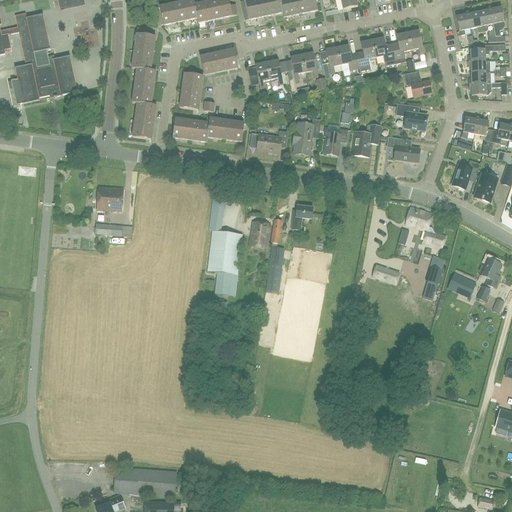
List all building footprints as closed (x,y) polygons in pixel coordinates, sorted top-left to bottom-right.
[(237,16),(235,5),(230,6),(228,0),(195,7),(194,2),(160,10),(163,26),(196,19),(198,24),(237,16)] [(283,18),(317,11),(314,0),(287,0),(280,2),(279,0),(263,0),(241,5),(245,21),(282,13),(283,18)] [(340,0),(343,9),(336,11),(336,10),(331,11),(331,10),(324,12),(325,16),(344,12),(343,10),(357,7),(356,0),(357,0),(340,0)] [(494,7),(489,8),(492,25),(493,25),(495,37),(492,37),(492,43),(505,43),(504,36),(500,36),(499,32),(502,31),(505,27),(504,23),(501,8),(494,10),(494,7)] [(492,25),(489,8),(484,9),(485,12),(478,13),(481,31),(492,28),(491,25),(492,25)] [(481,31),(478,13),(472,15),(472,12),(467,13),(470,30),(471,34),(477,33),(477,32),(481,31)] [(470,30),(467,13),(462,14),(462,17),(456,18),(460,37),(465,36),(464,31),(470,30)] [(0,72),(13,76),(9,94),(33,99),(38,77),(45,74),(47,78),(77,62),(71,50),(67,52),(61,42),(65,40),(59,28),(26,44),(0,37),(0,72)] [(148,106),(153,72),(148,71),(153,37),(147,36),(148,31),(137,29),(131,69),(136,70),(132,104),(136,104),(132,138),(149,141),(153,106),(148,106)] [(418,32),(407,34),(411,51),(418,50),(420,62),(413,63),(415,70),(426,68),(423,56),(418,32)] [(399,51),(392,53),(395,65),(406,63),(403,53),(411,51),(407,34),(396,36),(399,51)] [(395,65),(392,53),(386,54),(383,39),(372,41),(375,59),(383,57),(385,67),(395,65)] [(473,41),(474,47),(478,47),(478,51),(470,51),(470,57),(468,57),(468,63),(490,63),(490,62),(485,62),(485,55),(489,55),(489,52),(505,51),(505,45),(478,46),(477,40),(473,41)] [(364,58),(357,60),(359,73),(371,70),(368,60),(375,59),(372,41),(361,44),(364,58)] [(348,47),(336,49),(340,67),(348,65),(349,71),(359,70),(359,73),(357,60),(351,61),(348,47)] [(340,67),(336,49),(325,51),(326,54),(319,56),(324,74),(328,73),(326,64),(328,64),(330,75),(334,75),(333,68),(340,67)] [(200,58),(203,74),(237,67),(233,50),(200,58)] [(301,56),(305,74),(312,72),(314,79),(318,78),(313,54),(301,56)] [(305,74),(301,56),(290,59),(295,83),(299,82),(298,75),(305,74)] [(266,64),(269,81),(277,80),(279,86),(282,86),(278,61),(266,64)] [(491,74),(490,63),(468,63),(468,68),(471,68),(471,75),(491,74)] [(269,81),(266,64),(255,66),(260,90),(264,89),(262,83),(269,81)] [(419,72),(403,76),(406,87),(410,86),(413,98),(432,94),(429,82),(419,84),(417,73),(419,73),(419,72)] [(196,111),(200,77),(184,74),(179,109),(196,111)] [(491,74),(471,75),(471,80),(469,80),(469,86),(500,85),(500,84),(491,84),(491,74)] [(326,89),(324,79),(315,81),(318,91),(326,89)] [(506,84),(500,84),(500,85),(469,86),(469,91),(472,91),(472,97),(486,97),(490,92),(490,89),(501,88),(501,96),(507,95),(506,84)] [(213,113),(214,104),(204,103),(203,112),(213,113)] [(390,107),(397,108),(396,117),(406,118),(404,129),(423,132),(424,124),(426,124),(427,116),(410,114),(411,107),(397,105),(391,104),(390,107)] [(348,125),(349,115),(342,114),(340,124),(348,125)] [(465,119),(463,133),(460,139),(465,141),(467,141),(468,134),(475,135),(478,118),(472,117),(472,120),(465,119)] [(241,143),(243,127),(244,123),(209,118),(208,123),(175,118),(174,122),(172,139),(206,143),(207,138),(241,143)] [(483,119),(478,118),(475,135),(485,137),(484,142),(485,142),(483,154),(488,155),(490,143),(491,143),(493,131),(487,130),(489,123),(482,122),(483,119)] [(294,132),(292,145),(294,146),(293,155),(309,157),(312,140),(318,140),(321,122),(312,120),(312,126),(297,124),(296,132),(294,132)] [(499,132),(493,131),(491,143),(500,145),(501,140),(509,141),(511,125),(511,124),(507,124),(506,126),(500,125),(499,132)] [(369,157),(371,144),(377,145),(377,146),(378,146),(380,128),(366,126),(365,136),(355,135),(353,154),(348,154),(369,157)] [(326,133),(324,154),(320,154),(338,157),(340,143),(346,144),(348,131),(340,130),(339,135),(326,133)] [(287,148),(289,133),(279,132),(278,139),(258,136),(256,152),(279,155),(280,147),(287,148)] [(394,161),(417,164),(419,150),(403,148),(404,141),(411,142),(412,142),(388,138),(386,148),(395,150),(394,161)] [(467,143),(459,141),(458,141),(454,140),(452,145),(457,147),(456,147),(464,150),(467,143)] [(475,180),(476,178),(477,174),(480,165),(470,162),(467,168),(458,165),(451,186),(465,191),(469,178),(475,180)] [(511,168),(506,166),(500,184),(510,188),(511,182),(511,168)] [(477,174),(476,178),(480,180),(475,199),(490,203),(497,180),(482,175),(477,174)] [(111,198),(111,189),(98,188),(97,211),(107,212),(108,205),(109,205),(110,198),(111,198)] [(108,205),(107,212),(122,213),(123,190),(111,189),(111,198),(110,198),(109,205),(108,205)] [(226,191),(214,189),(209,231),(220,232),(226,191)] [(311,220),(312,208),(297,207),(296,213),(293,213),(291,230),(300,231),(301,219),(311,220)] [(423,243),(442,249),(445,237),(434,234),(431,229),(428,228),(432,215),(410,208),(405,225),(426,232),(423,243)] [(278,293),(284,249),(277,249),(277,244),(278,244),(281,221),(274,220),(271,243),(272,243),(271,248),(272,248),(266,292),(278,293)] [(266,249),(270,225),(253,223),(249,247),(266,249)] [(186,235),(186,224),(151,224),(151,235),(186,235)] [(105,235),(105,226),(96,225),(95,235),(105,235)] [(122,227),(105,226),(105,235),(121,237),(122,227)] [(235,289),(242,236),(212,232),(207,272),(217,273),(215,295),(229,296),(235,297),(235,289)] [(325,237),(324,246),(332,247),(334,239),(325,237)] [(437,284),(444,261),(433,257),(425,281),(427,281),(425,287),(438,291),(440,285),(437,284)] [(479,276),(487,279),(484,285),(495,290),(500,278),(496,276),(501,266),(487,259),(483,268),(481,267),(479,272),(481,273),(479,276)] [(376,267),(372,278),(394,285),(398,274),(376,267)] [(469,299),(476,284),(454,274),(447,289),(469,299)] [(292,290),(304,290),(305,283),(293,282),(292,290)] [(484,302),(490,291),(482,287),(476,299),(484,302)] [(497,300),(492,311),(499,314),(504,302),(497,300)] [(511,431),(511,416),(500,413),(496,427),(511,431)] [(176,473),(115,469),(114,493),(126,494),(174,498),(176,473)] [(103,506),(96,509),(96,511),(114,511),(125,508),(121,497),(102,504),(103,506)] [(492,510),(493,502),(479,499),(478,507),(492,510)] [(187,511),(188,503),(126,503),(125,511),(187,511)]
